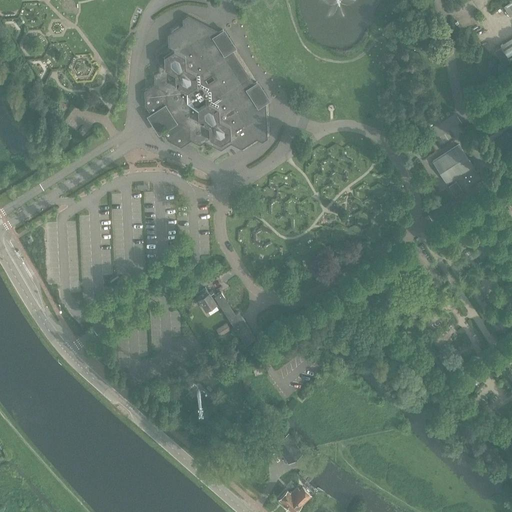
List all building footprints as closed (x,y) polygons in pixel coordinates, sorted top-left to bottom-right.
[(249,87),(227,53),(235,48),(234,47),(232,48),(221,32),(223,30),(215,35),(194,24),(184,31),(183,31),(179,28),(178,28),(173,31),(174,48),(164,55),(164,68),(154,74),(155,86),(145,93),(145,105),(152,116),(153,115),(152,114),(157,111),(167,127),(162,130),(161,129),(168,140),(179,145),(189,139),(200,144),(205,141),(221,149),(231,143),(231,137),(241,142),(261,129),(260,105),(268,100),(266,101),(255,84),(257,83),(256,82),(249,87)] [(510,61),(511,59),(511,38),(500,46),(510,61)] [(459,145),(433,161),(447,183),(473,166),(459,145)] [(130,171),(159,171),(159,152),(130,152),(130,171)] [(122,282),(118,276),(110,281),(114,287),(122,282)] [(490,306),(485,296),(481,298),(476,289),(473,291),(483,310),(490,306)] [(219,302),(219,303),(225,299),(221,292),(215,296),(213,292),(210,295),(209,293),(203,296),(200,291),(196,294),(206,310),(219,302)] [(255,338),(245,323),(238,312),(229,318),(246,344),(255,338)] [(226,323),(222,325),(227,332),(231,329),(226,323)] [(337,378),(342,372),(337,367),(331,373),(337,378)] [(288,433),(274,443),(289,463),(303,454),(288,433)] [(301,504),(310,494),(302,486),(300,489),(297,486),(292,492),(291,491),(289,492),(287,490),(279,498),(284,503),(288,508),(288,507),(292,511),(301,504)]
